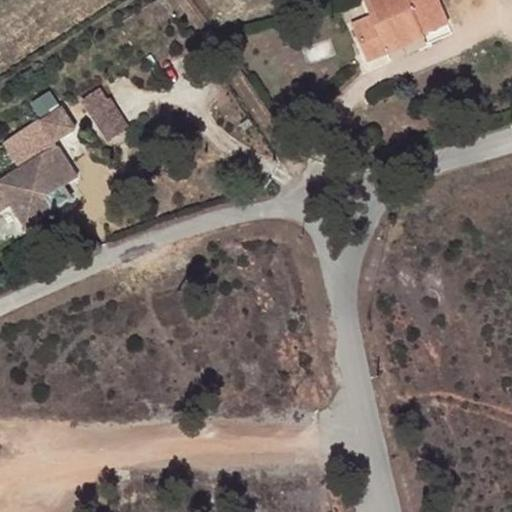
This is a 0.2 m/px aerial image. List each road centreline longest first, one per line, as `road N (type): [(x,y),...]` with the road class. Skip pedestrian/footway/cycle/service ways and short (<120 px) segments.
road 1 (track): [(360,434),(0,458)]
road 2 (residential): [(304,199),(231,213),(149,242),(0,310)]
road 3 (residential): [(385,511),(360,434),(331,230)]
road 4 (residential): [(346,187),(511,141)]
